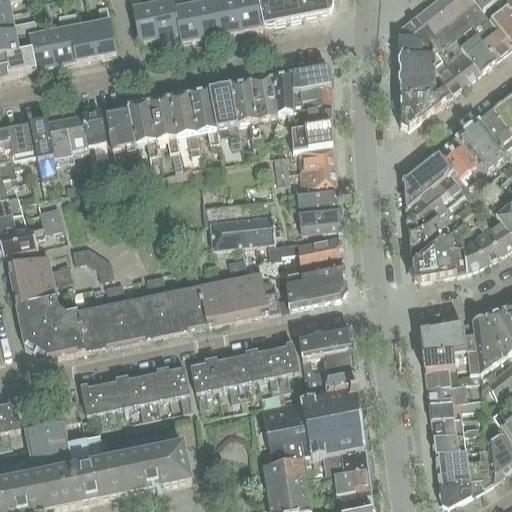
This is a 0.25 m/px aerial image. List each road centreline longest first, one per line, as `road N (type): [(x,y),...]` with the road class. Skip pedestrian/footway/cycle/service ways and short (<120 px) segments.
road 1 (residential): [(10,384),(212,342),(377,321)]
road 2 (residential): [(366,29),(134,83)]
road 3 (tertiary): [(402,511),(377,321)]
road 4 (unclassified): [(511,69),(366,183)]
road 5 (tertiary): [(366,183),(366,29)]
road 6 (tertiary): [(377,321),(366,183)]
road 7 (residential): [(377,321),(448,312),(511,290)]
road 8 (residential): [(134,83),(0,113)]
